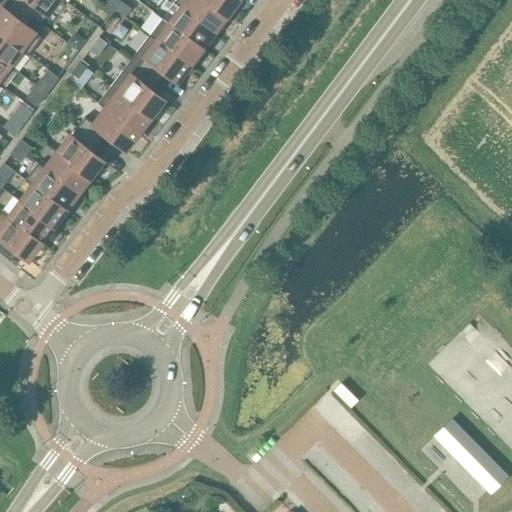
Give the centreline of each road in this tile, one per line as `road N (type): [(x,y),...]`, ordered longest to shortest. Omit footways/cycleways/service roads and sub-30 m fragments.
road 1 (tertiary): [(151,343),(409,0)]
road 2 (residential): [(283,0),(156,169),(118,202),(31,315)]
road 3 (tertiary): [(89,427),(127,436),(161,417),(171,377),(151,343)]
